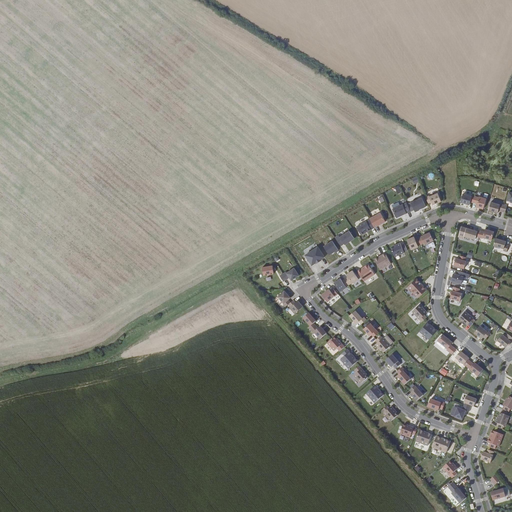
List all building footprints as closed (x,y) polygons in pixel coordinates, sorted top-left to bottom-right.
[(438,191),(426,196),(428,203),(431,202),(433,205),(442,201),(438,191)] [(470,203),(473,204),(475,198),(471,197),(471,198),(462,195),(460,204),(469,206),(470,203)] [(426,205),(423,197),(407,203),(411,211),(415,210),(415,211),(420,209),(419,208),(426,205)] [(475,198),(473,204),(476,205),(476,208),(483,210),(486,200),(478,198),(478,199),(475,198)] [(411,211),(407,203),(407,202),(392,208),(396,217),(411,211)] [(497,213),(501,214),(503,207),(499,206),(499,207),(490,205),(488,213),(497,216),(497,213)] [(370,218),(370,219),(375,227),(386,221),(381,212),(370,218)] [(370,219),(357,226),(361,235),(375,227),(370,219)] [(355,237),(350,230),(340,236),(339,235),(335,237),(341,246),(344,243),(345,244),(355,237)] [(473,239),(477,240),(479,233),(475,232),(475,233),(464,230),(462,238),(473,241),(473,239)] [(479,233),(477,240),(480,241),(480,240),(489,242),(492,234),(483,231),(482,234),(480,234),(479,233)] [(419,239),(416,240),(419,247),(422,245),(422,246),(429,243),(425,233),(418,236),(419,239)] [(322,245),(332,240),(330,237),(321,242),(322,245)] [(419,247),(416,240),(413,242),(412,239),(404,242),(409,252),(416,249),(416,248),(419,247)] [(338,249),(332,240),(324,245),(330,255),(338,249)] [(494,240),(491,248),(500,250),(500,253),(503,253),(505,247),(502,246),(503,243),(494,240)] [(405,252),(402,246),(399,247),(398,244),(391,248),(391,249),(388,250),(392,259),(402,255),(402,254),(405,252)] [(326,256),(318,245),(305,254),(312,265),(326,256)] [(383,255),(372,261),(378,272),(389,266),(383,255)] [(463,263),(464,259),(458,258),(456,261),(453,260),(451,268),(462,271),(464,263),(463,263)] [(355,273),(361,283),(372,276),(366,266),(355,273)] [(269,268),(258,269),(259,277),(270,276),(269,268)] [(291,269),(284,274),(287,279),(289,282),(297,277),(291,269)] [(342,281),(346,286),(349,285),(350,285),(356,281),(350,272),(343,276),(345,279),(342,281)] [(461,275),(455,273),(454,276),(450,276),(448,283),(459,286),(461,279),(460,279),(461,275)] [(343,288),(346,286),(342,281),(340,283),(338,280),(331,284),(337,294),(344,289),(343,288)] [(405,288),(416,299),(423,293),(412,281),(405,288)] [(457,291),(451,289),(448,300),(458,303),(460,296),(456,294),(457,291)] [(332,298),(335,296),(330,291),(328,293),(326,291),(319,297),(325,303),(332,297),(332,298)] [(274,298),(280,305),(285,301),(287,299),(281,292),(274,298)] [(371,302),(376,300),(371,292),(367,294),(371,302)] [(292,304),(287,309),(286,309),(291,316),(300,308),(295,302),(292,304)] [(419,324),(424,320),(422,317),(424,314),(419,309),(418,309),(416,307),(409,314),(419,324)] [(356,323),(358,326),(364,321),(362,319),(360,320),(353,312),(347,317),(354,325),(356,323)] [(466,326),(469,328),(473,323),(470,321),(471,320),(462,314),(456,321),(459,323),(458,324),(464,329),(466,326)] [(305,329),(308,332),(313,328),(310,325),(313,323),(307,316),(300,322),(306,329),(305,329)] [(424,324),(417,333),(426,342),(434,332),(424,324)] [(368,336),(370,339),(376,335),(367,325),(360,330),(367,338),(368,336)] [(313,328),(308,332),(310,335),(311,334),(317,341),(323,335),(317,328),(315,330),(313,328)] [(481,338),(484,341),(487,337),(484,334),(485,334),(478,328),(472,335),(479,341),(481,338)] [(449,357),(454,352),(448,347),(449,345),(439,336),(434,342),(444,351),(444,352),(449,357)] [(503,350),(510,341),(505,336),(503,339),(500,337),(495,343),(503,350)] [(334,351),(336,354),(341,349),(331,339),(323,345),(331,354),(334,351)] [(375,339),(370,343),(372,346),(370,348),(375,354),(378,351),(380,354),(387,348),(380,340),(377,342),(375,339)] [(343,352),(338,356),(341,359),(336,362),(344,372),(354,364),(343,352)] [(419,364),(422,361),(416,354),(413,357),(419,364)] [(452,361),(463,370),(468,365),(465,363),(466,361),(457,354),(452,361)] [(390,368),(392,371),(397,367),(389,357),(382,363),(388,370),(390,368)] [(468,365),(463,370),(475,380),(481,373),(472,366),(471,367),(468,365)] [(356,368),(352,372),(354,375),(351,377),(358,385),(365,379),(364,377),(364,376),(356,368)] [(399,369),(394,374),(397,376),(394,379),(404,390),(410,384),(401,373),(402,372),(399,369)] [(373,387),(364,396),(367,399),(372,405),(381,397),(373,387)] [(412,387),(407,392),(409,395),(407,397),(413,404),(421,397),(412,387)] [(461,405),(462,405),(469,408),(472,409),(475,402),(464,398),(461,405)] [(440,411),(443,403),(439,401),(439,402),(428,399),(425,409),(435,412),(436,410),(440,411)] [(500,412),(506,415),(508,412),(509,413),(511,408),(511,401),(507,399),(505,402),(504,401),(500,408),(502,409),(500,412)] [(384,408),(379,412),(382,414),(383,414),(390,422),(397,416),(395,414),(395,413),(390,407),(387,410),(384,408)] [(464,414),(459,412),(454,410),(451,419),(460,422),(464,414)] [(494,429),(500,432),(501,429),(503,430),(507,420),(498,416),(497,419),(496,419),(493,425),(495,426),(494,429)] [(408,437),(411,438),(414,431),(403,428),(403,429),(400,428),(397,437),(407,440),(408,437)] [(428,437),(417,432),(412,444),(424,449),(428,437)] [(500,438),(489,433),(484,445),(487,446),(486,449),(492,452),(493,449),(496,450),(500,438)] [(447,444),(433,439),(429,450),(443,455),(447,444)] [(491,454),(485,452),(484,456),(481,455),(478,462),(488,466),(490,458),(491,454)] [(441,470),(449,481),(454,477),(452,474),(455,472),(450,466),(449,467),(447,464),(441,470)] [(492,478),(487,482),(492,488),(497,484),(492,478)] [(449,495),(457,505),(464,500),(450,484),(445,488),(450,494),(449,495)] [(500,492),(487,495),(489,503),(502,500),(500,492)]
